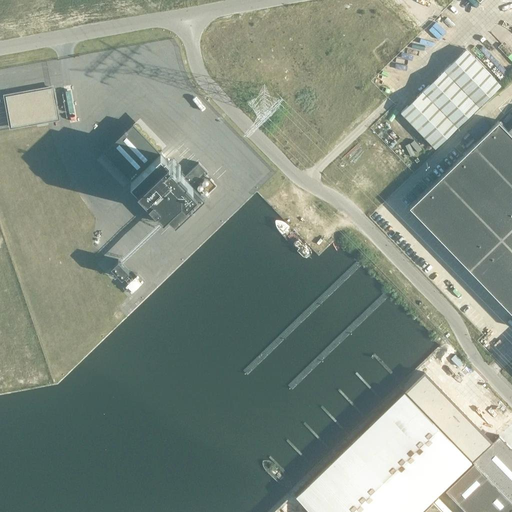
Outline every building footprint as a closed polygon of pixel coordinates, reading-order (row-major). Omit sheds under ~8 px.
[(446,37),(439,43),(442,47),(449,40),(446,37)] [(433,81),(468,117),(500,85),(466,49),(433,81)] [(468,117),(433,81),(401,112),(435,148),(468,117)] [(52,88),(5,96),(10,128),(58,119),(52,88)] [(511,312),(511,126),(508,131),(498,120),(409,206),(511,312)] [(156,207),(175,227),(205,198),(193,186),(207,172),(198,163),(184,176),(132,122),(102,151),(143,193),(136,200),(149,214),(156,207)] [(491,442),(425,373),(406,392),(472,461),(491,442)] [(482,388),(479,392),(487,399),(490,395),(482,388)] [(295,496),(311,511),(416,511),(470,460),(403,392),(295,496)] [(472,461),(474,462),(511,501),(511,449),(499,435),(491,442),(472,461)] [(511,511),(511,501),(474,462),(445,490),(466,511),(511,511)] [(422,511),(442,511),(433,502),(422,511)]
